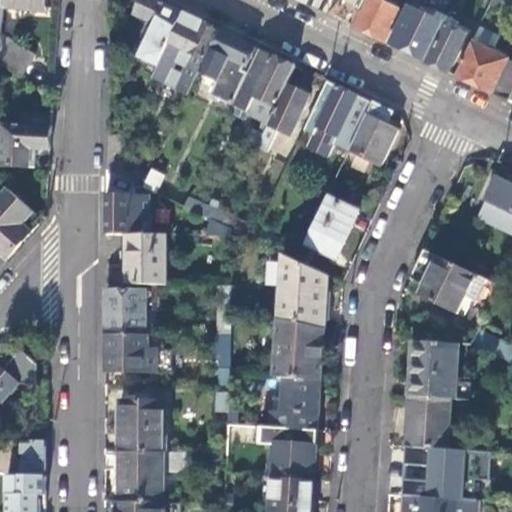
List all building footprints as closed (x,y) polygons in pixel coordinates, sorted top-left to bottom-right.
[(184,12),(158,0),(142,0),(136,13),(158,24),(142,58),(158,66),(184,12)] [(361,0),(343,0),(329,15),(349,25),(361,0)] [(389,43),(404,11),(400,9),(403,4),(395,0),(392,6),(378,0),(368,0),(355,27),(389,43)] [(430,63),(448,24),(433,16),(435,12),(425,7),(423,12),(411,6),(393,45),(430,63)] [(152,78),(189,96),(200,71),(220,29),(184,12),(158,66),(152,78)] [(459,21),(451,17),(448,24),(456,28),(459,21)] [(456,28),(448,24),(430,63),(450,72),(468,34),(456,28)] [(257,46),(220,29),(200,71),(218,80),(212,93),(234,104),(249,73),(243,70),(245,64),(247,65),(257,46)] [(479,29),(473,41),(494,52),(500,39),(479,29)] [(34,53),(0,30),(0,31),(0,61),(19,76),(34,53)] [(511,60),(494,52),(473,41),(457,76),(510,101),(511,96),(511,60)] [(273,55),(261,48),(251,68),(264,75),(273,55)] [(249,73),(234,104),(242,108),(241,110),(263,121),(258,132),(263,134),(287,83),(296,65),(273,55),(264,75),(251,68),(249,73)] [(372,102),(328,80),(304,130),(313,134),(307,147),(328,157),(334,143),(350,151),(350,149),(372,102)] [(287,83),(263,134),(254,154),(262,158),(277,128),(291,134),(309,95),(287,83)] [(392,111),(372,102),(350,149),(382,164),(399,129),(387,123),(392,111)] [(49,153),(51,127),(5,123),(2,163),(30,165),(31,152),(49,153)] [(125,135),(111,133),(110,166),(113,158),(125,135)] [(113,158),(110,166),(109,170),(145,187),(150,176),(113,158)] [(153,170),(150,176),(145,187),(157,193),(165,176),(153,170)] [(511,182),(498,176),(477,217),(511,234),(511,182)] [(31,207),(6,185),(0,191),(0,254),(5,259),(31,231),(19,220),(31,207)] [(152,196),(109,196),(109,233),(128,233),(148,233),(148,230),(167,232),(166,209),(162,205),(157,202),(151,201),(152,196)] [(360,212),(328,196),(306,244),(338,259),(360,212)] [(227,213),(221,224),(234,229),(252,238),(257,227),(227,213)] [(168,284),(168,233),(148,233),(128,233),(127,283),(147,283),(159,284),(168,284)] [(502,286),(426,249),(412,277),(425,283),(420,295),(460,313),(467,297),(477,302),(474,308),(488,315),(502,286)] [(329,274),(284,253),(278,318),(326,328),(329,274)] [(147,283),(147,291),(147,309),(159,309),(159,284),(147,283)] [(233,334),(233,284),(218,284),(216,334),(233,334)] [(108,290),(108,333),(147,334),(147,309),(147,291),(108,290)] [(326,328),(278,318),(275,377),(283,378),(322,380),(326,328)] [(511,364),(511,345),(481,330),(474,346),(511,364)] [(163,334),(147,334),(108,333),(108,371),(150,371),(150,350),(159,350),(163,350),(163,334)] [(233,385),(233,334),(216,334),(215,357),(221,357),(221,372),(196,371),(196,385),(233,385)] [(456,399),(460,344),(416,341),(412,396),(452,399),(456,399)] [(21,348),(4,367),(22,382),(40,382),(40,364),(21,348)] [(159,372),(159,350),(150,350),(150,371),(159,372)] [(0,406),(22,382),(4,367),(0,362),(0,406)] [(318,433),(322,380),(283,378),(281,412),(275,412),(273,430),(318,433)] [(214,412),(228,412),(227,391),(214,391),(214,412)] [(452,399),(412,396),(408,446),(448,448),(452,399)] [(166,451),(169,451),(169,400),(123,399),(122,451),(166,451)] [(255,425),(230,423),(228,452),(227,454),(239,454),(240,442),(254,443),(255,425)] [(271,478),(315,481),(318,433),(273,430),(271,478)] [(46,495),(47,440),(20,440),(20,475),(8,475),(7,511),(40,511),(41,494),(46,495)] [(0,471),(5,473),(13,450),(0,444),(0,471)] [(448,448),(408,446),(407,466),(432,467),(431,482),(406,480),(405,496),(475,501),(476,479),(491,480),(493,451),(448,448)] [(166,451),(122,451),(121,501),(165,501),(166,451)] [(313,511),(315,481),(271,478),(268,511),(313,511)] [(479,511),(480,501),(475,501),(405,496),(404,511),(479,511)] [(165,501),(121,501),(117,501),(116,511),(166,511),(167,501),(165,501)]
